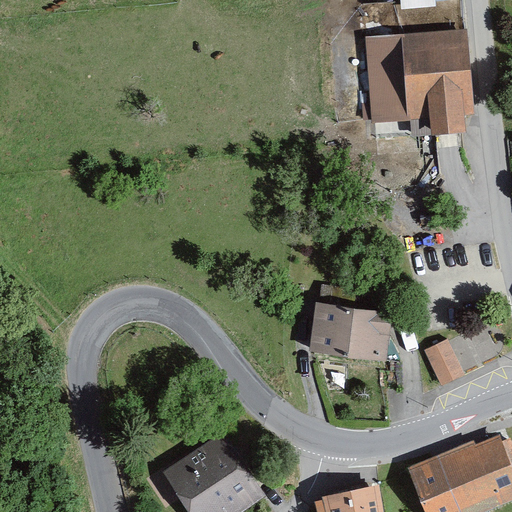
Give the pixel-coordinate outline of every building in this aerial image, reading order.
[(366,40),(372,126),(433,122),(433,135),(465,133),(464,120),(471,120),(466,34),(366,40)] [(316,303),(310,353),(387,362),(393,312),(316,303)] [(449,341),(424,353),(440,387),(465,375),(449,341)] [(162,476),(188,511),(248,511),(268,498),(221,433),(162,476)] [(409,470),(425,511),(495,511),(511,506),(511,470),(501,442),(476,452),(474,446),(409,470)] [(324,500),(326,511),(382,511),(378,488),(324,500)]
